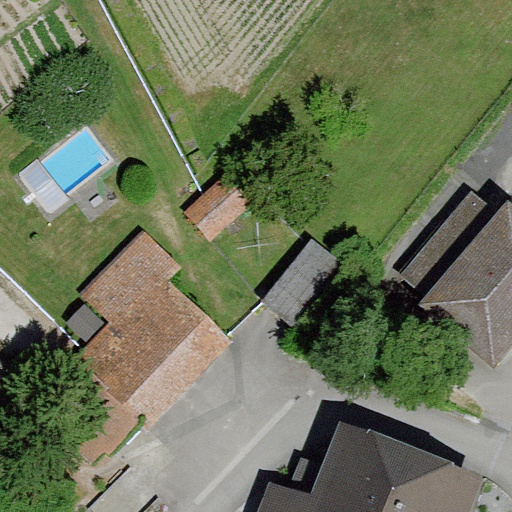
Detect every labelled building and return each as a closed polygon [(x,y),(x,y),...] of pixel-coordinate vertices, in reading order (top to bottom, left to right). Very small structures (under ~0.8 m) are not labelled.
[(227,184),(185,220),(211,250),(253,214),(227,184)] [(420,315),(498,380),(511,362),(511,220),(505,215),(497,224),(472,203),(404,285),(428,305),(420,315)] [(116,464),(228,353),(167,292),(181,277),(146,242),(83,305),(111,334),(74,371),(89,386),(64,411),(116,464)] [(343,276),(314,250),(264,308),(293,334),(343,276)] [(0,395),(11,378),(0,371),(0,395)] [(467,511),(471,505),(334,450),(311,508),(271,492),(262,511),(467,511)]
